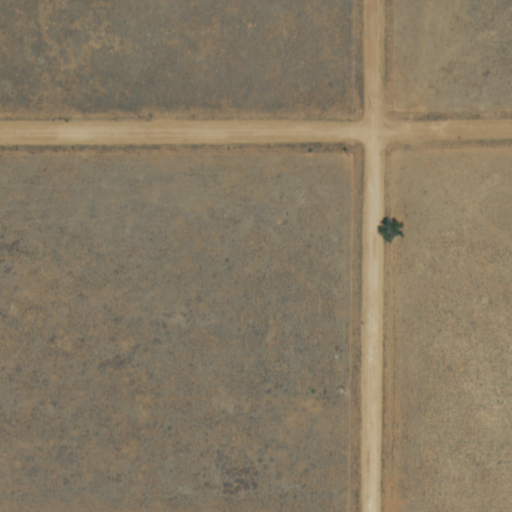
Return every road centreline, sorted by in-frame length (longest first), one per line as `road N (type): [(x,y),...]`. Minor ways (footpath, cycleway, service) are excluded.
road 1 (residential): [(370,511),(377,0)]
road 2 (residential): [(0,138),(511,133)]
